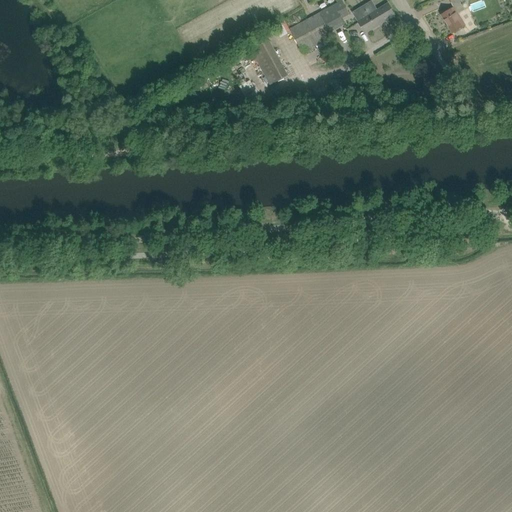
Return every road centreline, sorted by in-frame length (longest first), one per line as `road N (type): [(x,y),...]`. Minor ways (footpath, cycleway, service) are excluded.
road 1 (track): [(511,221),(502,211),(504,194),(0,233)]
road 2 (track): [(0,163),(511,127)]
